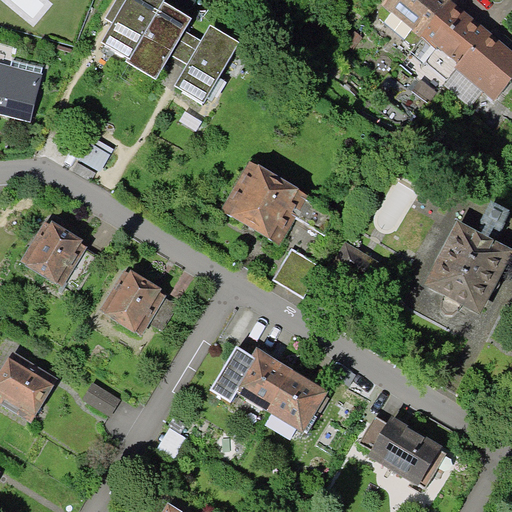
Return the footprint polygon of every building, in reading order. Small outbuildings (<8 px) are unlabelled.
[(115,0),(105,18),(113,23),(101,42),(128,57),(130,59),(164,2),(165,0),(115,0)] [(421,35),(450,0),(385,0),(382,4),(391,12),(391,11),(413,28),(411,30),(419,37),(421,35)] [(437,46),(457,63),(486,28),(452,0),(450,0),(421,35),(436,48),(437,46)] [(170,55),(184,31),(192,18),(164,2),(130,59),(128,57),(126,61),(155,79),(170,55)] [(411,30),(413,28),(391,11),(391,12),(383,22),(405,39),(411,30)] [(211,25),(201,40),(187,65),(174,85),(203,103),(206,98),(219,77),(240,42),(211,25)] [(511,80),(511,49),(486,28),(457,63),(454,66),(457,69),(484,91),(495,100),(511,80)] [(362,37),(353,30),(343,43),(352,50),(362,37)] [(184,31),(170,55),(187,65),(201,40),(184,31)] [(13,59),(11,65),(40,73),(42,67),(13,59)] [(11,65),(0,62),(0,112),(30,121),(42,73),(40,73),(11,65)] [(470,107),(484,91),(457,69),(444,85),(470,107)] [(224,80),(219,77),(206,98),(212,101),(224,80)] [(437,92),(421,79),(412,90),(428,103),(437,92)] [(203,121),(185,111),(179,121),(197,131),(203,121)] [(100,172),(113,149),(80,130),(67,153),(100,172)] [(279,245),(308,195),(298,189),(299,188),(258,164),(257,165),(250,161),(221,210),(279,245)] [(95,173),(78,162),(73,171),(90,182),(95,173)] [(481,232),(457,219),(423,284),(480,313),(511,252),(511,248),(489,236),(493,228),(500,231),(511,210),(491,200),(480,221),(485,223),(481,232)] [(83,238),(52,219),(49,224),(44,221),(20,261),(64,286),(67,282),(86,249),(87,247),(81,243),(83,238)] [(389,267),(345,241),(323,278),(367,304),(389,267)] [(323,266),(292,248),(273,280),(304,298),(323,266)] [(100,256),(86,249),(67,282),(80,289),(100,256)] [(163,288),(131,269),(129,273),(124,270),(100,310),(105,313),(104,314),(142,337),(150,323),(165,298),(167,296),(160,292),(163,288)] [(177,305),(165,298),(150,323),(163,330),(177,305)] [(267,411),(293,369),(256,346),(251,354),(237,345),(210,389),(229,401),(235,392),(267,411)] [(58,379),(12,351),(0,371),(0,404),(31,423),(58,379)] [(356,374),(344,367),(336,381),(347,388),(356,374)] [(329,391),(293,369),(267,411),(272,414),(297,429),(303,433),(304,430),(314,415),(316,410),(326,396),(329,391)] [(120,400),(92,382),(82,398),(110,416),(120,400)] [(326,396),(316,410),(320,413),(330,398),(326,396)] [(317,417),(314,415),(304,430),(307,432),(317,417)] [(442,446),(392,415),(386,424),(371,450),(367,456),(418,486),(419,484),(440,450),(442,446)] [(371,450),(386,424),(375,417),(359,443),(371,450)] [(187,438),(170,427),(155,452),(172,462),(187,438)] [(446,454),(440,450),(419,484),(426,488),(446,454)] [(183,511),(168,502),(161,511),(183,511)]
